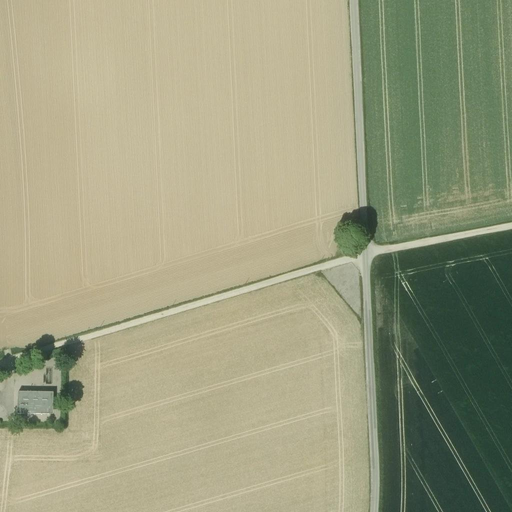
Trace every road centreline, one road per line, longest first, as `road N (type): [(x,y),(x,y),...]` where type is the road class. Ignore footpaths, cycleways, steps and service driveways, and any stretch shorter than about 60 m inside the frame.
road 1 (tertiary): [(359,0),(379,511)]
road 2 (track): [(370,247),(0,360)]
road 3 (track): [(370,247),(511,222)]
